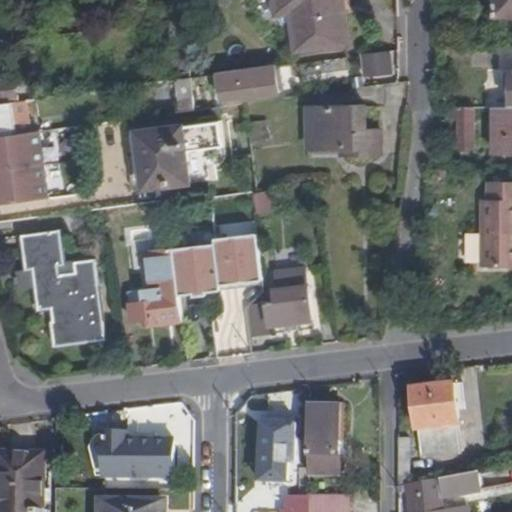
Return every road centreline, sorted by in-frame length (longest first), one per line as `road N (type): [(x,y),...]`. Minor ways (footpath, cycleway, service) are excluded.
road 1 (residential): [(419,0),(421,88),(388,357)]
road 2 (residential): [(217,380),(24,401),(3,387)]
road 3 (residential): [(388,357),(217,380)]
road 4 (residential): [(388,357),(388,511)]
road 5 (residential): [(216,511),(217,380)]
road 6 (residential): [(511,342),(388,357)]
